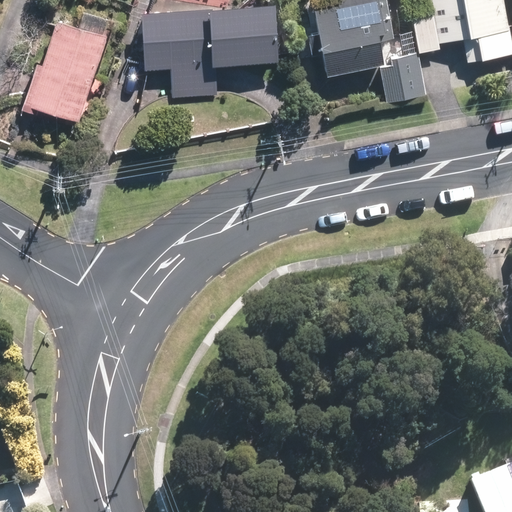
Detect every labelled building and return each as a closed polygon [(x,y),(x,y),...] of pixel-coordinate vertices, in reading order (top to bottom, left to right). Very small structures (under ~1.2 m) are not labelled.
[(345,0),(346,3),(327,6),(336,64),(395,54),(385,0),(345,0)] [(507,27),(502,0),(434,0),(442,38),(507,27)] [(285,10),(148,20),(151,63),(177,61),(179,93),(215,90),(212,61),(288,55),(285,10)] [(43,67),(31,102),(78,118),(106,35),(64,21),(48,69),(43,67)] [(508,33),(473,40),(477,57),(511,50),(508,33)] [(417,58),(382,64),(389,99),(424,93),(417,58)] [(437,511),(437,498),(418,499),(418,511),(437,511)]
